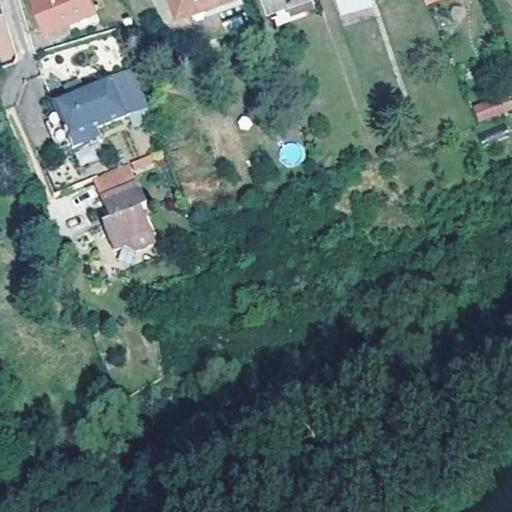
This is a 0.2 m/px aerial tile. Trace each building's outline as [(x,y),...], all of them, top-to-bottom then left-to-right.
[(34,0),(46,26),(68,17),(65,0),(34,0)] [(97,5),(94,0),(65,0),(68,17),(93,7),(97,5)] [(197,1),(201,0),(173,0),(177,9),(197,1)] [(340,0),(343,10),(373,2),(372,0),(340,0)] [(3,14),(0,14),(0,60),(0,62),(16,57),(3,14)] [(134,70),(110,81),(125,116),(148,106),(134,70)] [(125,116),(110,81),(83,91),(71,97),(54,104),(68,137),(95,125),(96,128),(125,116)] [(68,88),(71,97),(83,91),(80,83),(68,88)] [(511,103),(509,92),(473,102),(478,120),(511,111),(511,103)] [(96,128),(95,125),(68,137),(72,148),(100,137),(96,128)] [(132,159),(134,171),(157,168),(155,155),(132,159)] [(146,210),(138,188),(104,201),(112,222),(104,225),(114,251),(123,248),(133,254),(153,245),(141,213),(146,210)]
